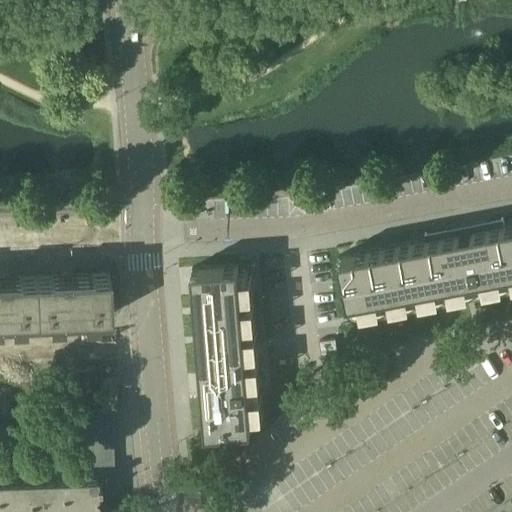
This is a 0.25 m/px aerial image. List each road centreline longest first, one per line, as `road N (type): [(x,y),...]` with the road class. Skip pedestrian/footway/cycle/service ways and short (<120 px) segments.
road 1 (residential): [(141,231),(292,228),(511,187)]
road 2 (tertiary): [(175,511),(157,433),(141,231)]
road 3 (tertiary): [(141,231),(128,0)]
road 4 (residential): [(0,236),(141,231)]
